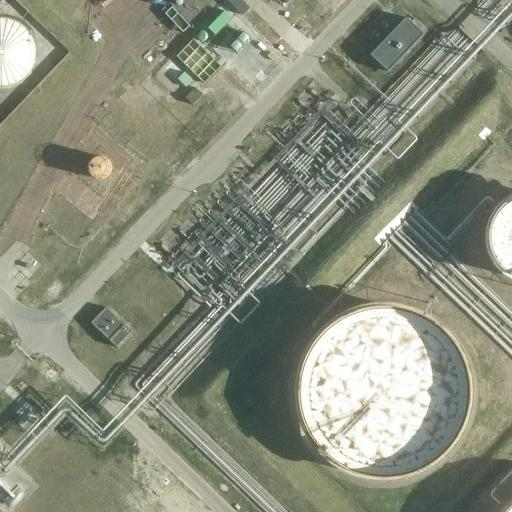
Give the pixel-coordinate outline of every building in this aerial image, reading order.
[(405,17),(369,56),(387,72),(423,34),(405,17)] [(37,64),(38,59),(37,55),(36,49),(33,44),(30,40),(27,37),(22,35),(15,32),(12,32),(6,32),(1,33),(0,33),(0,84),(2,86),(8,87),(13,87),(19,86),(24,83),(29,79),(33,75),(36,70),(37,64)] [(192,105),(202,95),(194,88),(185,98),(192,105)] [(511,198),(509,200),(501,206),(495,212),(491,218),(488,227),(487,235),(488,244),(490,251),(493,258),(499,265),(506,270),(511,273),(511,198)] [(468,397),(468,388),(467,373),(462,357),(455,342),(450,334),(444,327),(435,319),(428,315),(415,308),(407,305),(399,303),(384,301),(378,301),(366,302),(356,305),(350,307),(340,311),(334,315),(328,319),(321,325),(315,332),(310,338),(305,346),(302,353),(299,360),(296,368),(294,385),(294,394),(296,403),(300,419),(307,433),(313,441),(319,448),(326,455),(334,461),(347,468),(356,471),(363,473),(371,474),(380,475),(392,474),(399,473),(412,469),(422,465),(428,461),(442,450),(447,445),(453,436),(457,430),(461,422),(464,413),(466,404),(468,397)] [(115,347),(130,332),(105,307),(103,310),(92,322),(90,323),(115,347)] [(511,511),(511,501),(511,502),(506,507),(501,511),(511,511)]
